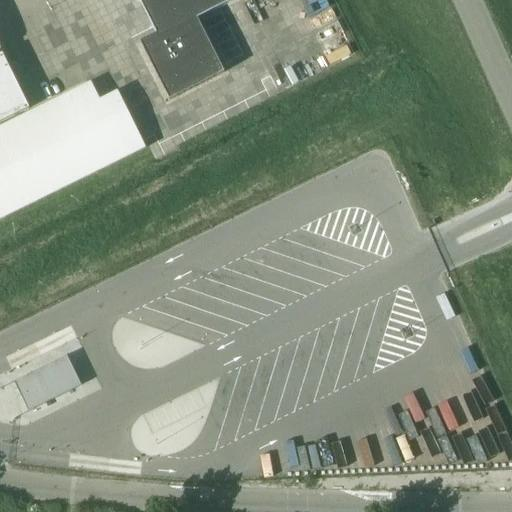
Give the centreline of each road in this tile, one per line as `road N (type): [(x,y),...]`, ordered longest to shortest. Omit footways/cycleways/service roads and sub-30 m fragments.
road 1 (unknown): [(149,329),(295,278),(361,263),(402,267),(450,319),(469,382),(467,452),(511,503)]
road 2 (unknown): [(180,439),(332,412),(416,428),(467,452)]
road 3 (unknown): [(82,490),(133,454),(180,439),(149,329)]
